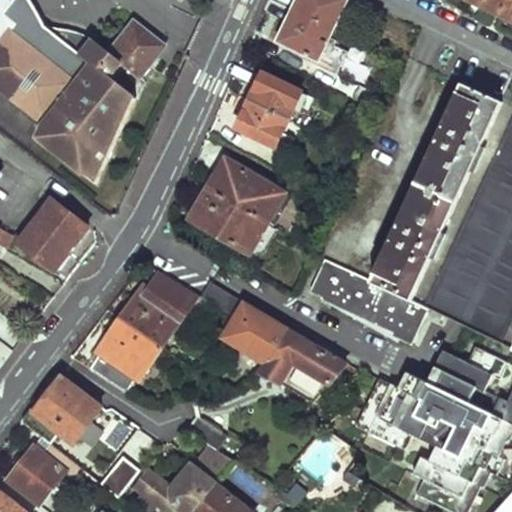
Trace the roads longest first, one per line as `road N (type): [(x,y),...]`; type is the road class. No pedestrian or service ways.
road 1 (residential): [(247,0),(133,237),(53,349)]
road 2 (residential): [(53,349),(172,423)]
road 3 (residential): [(402,0),(511,52)]
